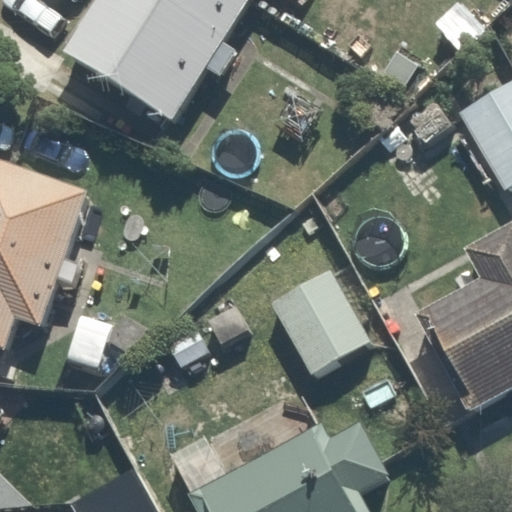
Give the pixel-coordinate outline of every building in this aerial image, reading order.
[(238,0),(91,0),(67,43),(176,107),(238,0)] [(511,71),(457,100),(503,188),(511,182),(511,71)] [(69,171),(0,147),(0,334),(11,339),(18,318),(47,328),(98,181),(69,171)] [(511,224),(477,241),(493,276),(421,310),(465,404),(511,381),(511,224)] [(336,262),(273,295),(313,372),(376,340),(336,262)] [(125,280),(89,268),(72,318),(109,330),(125,280)] [(168,318),(181,357),(250,334),(237,295),(168,318)] [(373,511),(320,413),(196,480),(213,511),(373,511)] [(164,511),(138,462),(69,497),(77,511),(164,511)]
